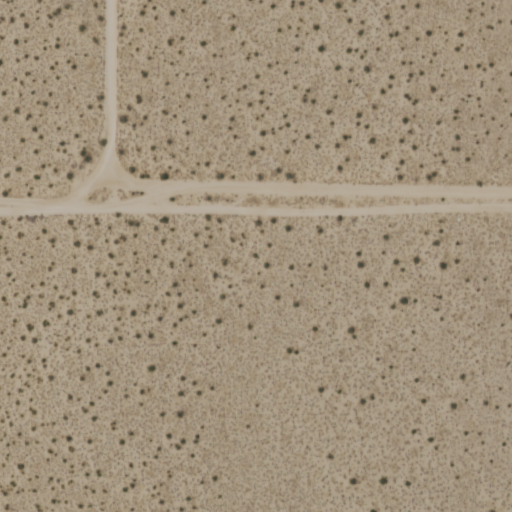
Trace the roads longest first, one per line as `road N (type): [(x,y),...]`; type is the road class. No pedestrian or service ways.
road 1 (tertiary): [(0,210),(63,210),(112,186),(511,195)]
road 2 (residential): [(111,0),(112,186)]
